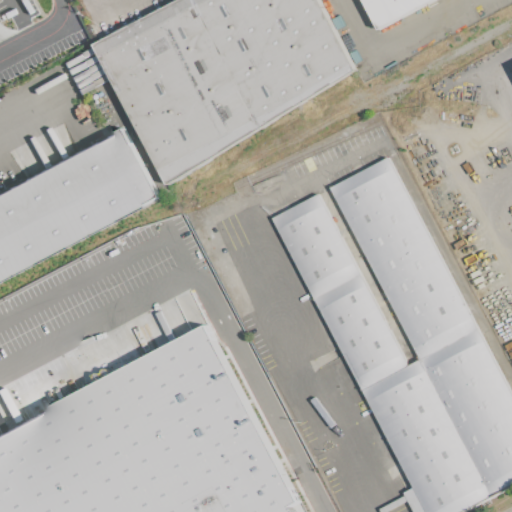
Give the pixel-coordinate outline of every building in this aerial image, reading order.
[(96,44),(180,0),(319,0),(356,70),(169,185),(96,44)] [(432,0),(378,28),(363,0),(432,0)] [(0,193),(125,128),(160,196),(0,278),(0,193)] [(511,487),(465,511),(414,511),(404,493),(414,488),(273,218),(319,194),(397,344),(408,338),(330,188),(390,157),(511,389),(511,487)] [(0,435),(0,511),(293,511),(291,506),(295,504),(218,336),(0,435)]
